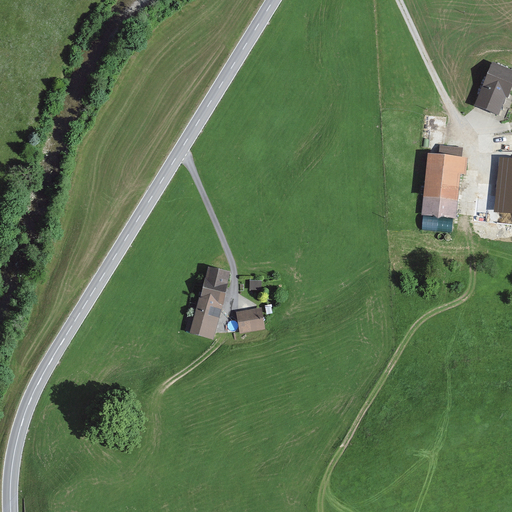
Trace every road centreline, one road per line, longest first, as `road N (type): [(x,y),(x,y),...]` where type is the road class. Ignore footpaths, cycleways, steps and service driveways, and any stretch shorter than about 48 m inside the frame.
road 1 (secondary): [(273,0),(40,378),(18,432),(10,511)]
road 2 (track): [(238,305),(235,268),(181,148)]
road 3 (track): [(400,0),(470,149)]
